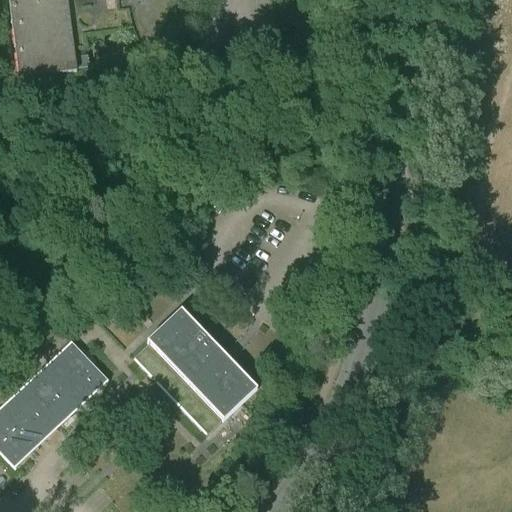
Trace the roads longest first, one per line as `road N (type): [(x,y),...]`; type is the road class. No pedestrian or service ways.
road 1 (tertiary): [(272,511),(328,433),(386,267),(394,203),(390,0)]
road 2 (residential): [(0,102),(175,76),(204,52),(223,0)]
